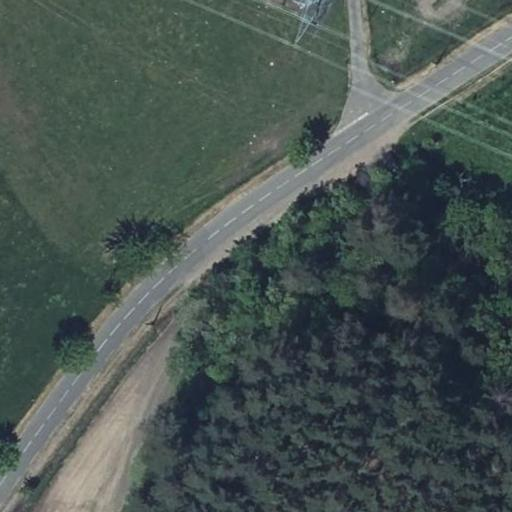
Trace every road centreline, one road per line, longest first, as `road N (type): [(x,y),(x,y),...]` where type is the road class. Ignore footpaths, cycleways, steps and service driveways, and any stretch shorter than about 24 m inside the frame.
road 1 (unclassified): [(377,122),(159,282),(0,483)]
road 2 (unclassified): [(511,37),(377,122)]
road 3 (residential): [(353,0),(360,70),(377,122)]
